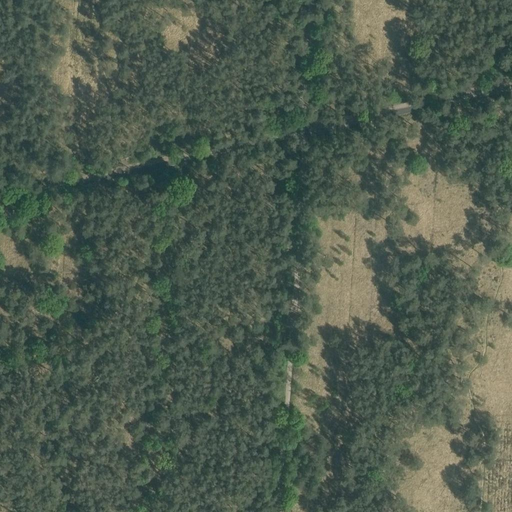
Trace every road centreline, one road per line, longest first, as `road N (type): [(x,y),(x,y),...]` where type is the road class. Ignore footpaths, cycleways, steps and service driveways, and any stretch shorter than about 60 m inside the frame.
road 1 (track): [(303,133),(278,511)]
road 2 (track): [(310,115),(511,73)]
road 3 (track): [(0,192),(180,152)]
road 4 (track): [(180,152),(310,115)]
